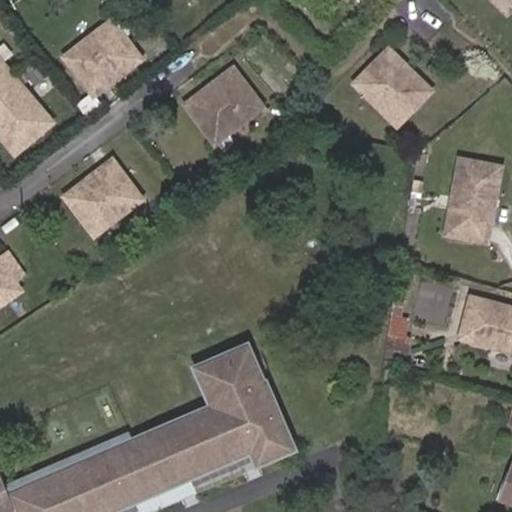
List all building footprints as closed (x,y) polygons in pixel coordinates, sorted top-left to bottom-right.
[(511,0),(492,0),(508,14),(511,9),(511,0)] [(113,22),(64,59),(93,97),(142,60),(113,22)] [(387,49),(370,67),(384,81),(398,66),(413,81),(417,78),(387,49)] [(0,128),(7,136),(3,139),(16,154),(52,123),(0,61),(0,128)] [(370,67),(354,84),(397,126),(431,91),(417,78),(413,81),(398,66),(384,81),(370,67)] [(232,69),(217,81),(220,85),(203,99),(216,114),(201,127),(215,145),(263,107),(232,69)] [(220,85),(217,81),(185,107),(201,127),(216,114),(203,99),(220,85)] [(112,161),(80,186),(83,190),(100,177),(112,192),(128,180),(112,161)] [(501,168),(459,161),(446,235),(465,238),(467,223),(485,226),(490,199),(495,200),(501,168)] [(100,177),(83,190),(80,186),(64,198),(94,236),(142,199),(128,180),(112,192),(100,177)] [(488,243),(495,200),(490,199),(485,226),(467,223),(465,238),(488,243)] [(0,305),(21,289),(16,281),(24,275),(8,253),(0,258),(0,305)] [(511,308),(471,298),(460,341),(511,354),(511,360),(511,363),(511,308)] [(406,304),(395,302),(385,358),(407,362),(411,338),(407,337),(410,319),(404,318),(406,304)] [(258,465),(295,449),(248,346),(196,367),(211,406),(6,495),(0,479),(0,511),(112,511),(252,453),(258,465)] [(511,468),(500,500),(511,505),(511,468)]
